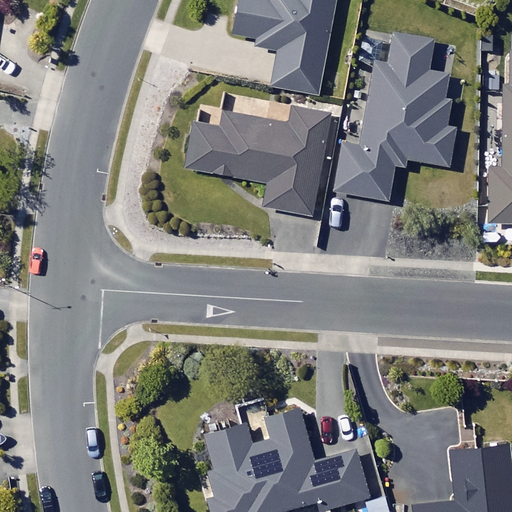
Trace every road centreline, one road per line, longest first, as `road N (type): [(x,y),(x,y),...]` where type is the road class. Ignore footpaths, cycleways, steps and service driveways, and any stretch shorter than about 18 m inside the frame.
road 1 (residential): [(511,313),(63,288)]
road 2 (residential): [(63,288),(89,105),(124,0)]
road 3 (residential): [(75,511),(59,388),(63,288)]
